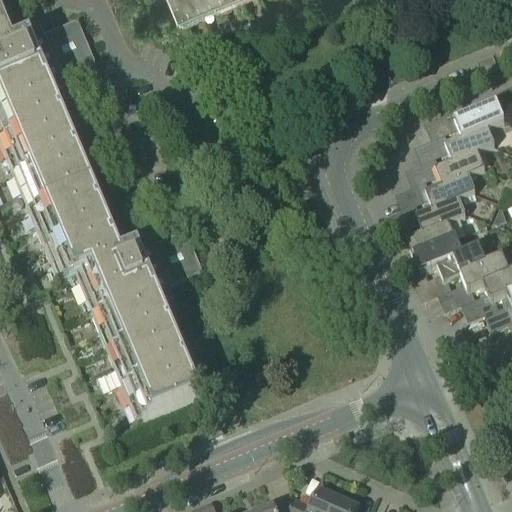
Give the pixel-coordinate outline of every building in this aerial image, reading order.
[(177,0),(185,18),(228,0),(177,0)] [(0,148),(59,290),(76,282),(137,429),(194,405),(196,411),(203,409),(139,254),(122,261),(31,43),(14,50),(0,16),(0,148)] [(77,24),(42,38),(59,80),(95,65),(77,24)] [(454,117),(444,121),(451,138),(456,136),(460,144),(460,145),(485,134),(486,135),(503,128),(495,110),(457,125),(454,117)] [(444,141),(435,145),(442,162),(447,159),(450,167),(451,168),(476,157),(477,158),(493,152),(486,135),(485,134),(460,145),(460,144),(447,149),(444,141)] [(434,164),(425,168),(432,185),(437,183),(441,191),(441,192),(466,181),(467,182),(484,175),(477,158),(476,157),(451,168),(450,167),(438,172),(434,164)] [(425,188),(415,192),(422,209),(428,206),(431,214),(431,215),(457,205),(474,199),(467,182),(466,181),(441,192),(441,191),(428,196),(425,188)] [(415,211),(406,215),(413,232),(418,230),(421,238),(422,239),(447,228),(448,229),(464,222),(457,205),(431,215),(431,214),(419,220),(415,211)] [(406,235),(392,241),(399,258),(409,254),(412,262),(454,245),(448,229),(447,228),(422,239),(421,238),(409,243),(406,235)] [(185,234),(150,249),(167,291),(202,276),(185,234)] [(416,271),(410,274),(418,291),(427,287),(424,279),(436,274),(436,273),(461,262),(461,260),(454,245),(412,262),(416,271)] [(440,282),(434,284),(441,301),(451,297),(447,288),(460,283),(459,282),(485,272),(484,270),(477,253),(461,260),(461,262),(436,273),(436,274),(440,282)] [(463,292),(458,294),(465,310),(474,306),(471,298),(483,293),(483,292),(508,281),(508,280),(501,263),(484,270),(485,272),(459,282),(460,283),(463,292)] [(487,301),(481,303),(488,320),(498,316),(494,308),(507,302),(506,302),(511,299),(511,278),(508,280),(508,281),(483,292),(483,293),(487,301)] [(88,398),(91,405),(103,400),(100,393),(88,398)] [(290,502),(289,511),(335,511),(339,504),(318,495),(310,511),(290,502)] [(289,511),(290,502),(267,511),(289,511)]
